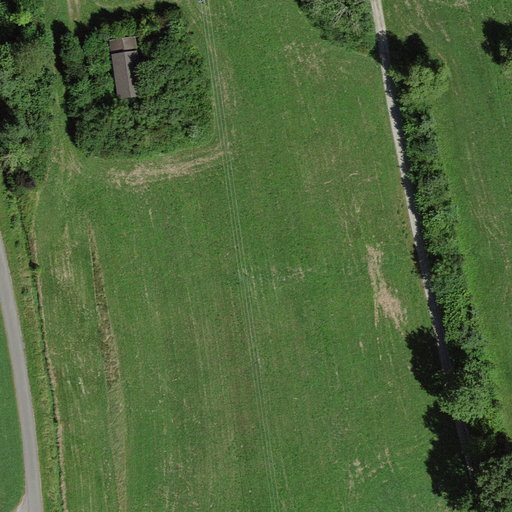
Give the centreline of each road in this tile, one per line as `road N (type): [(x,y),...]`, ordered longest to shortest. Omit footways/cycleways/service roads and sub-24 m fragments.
road 1 (track): [(490,511),(457,405),(368,0)]
road 2 (track): [(0,244),(33,511)]
